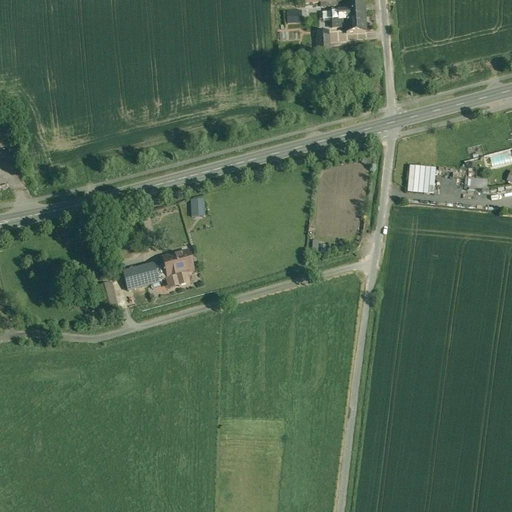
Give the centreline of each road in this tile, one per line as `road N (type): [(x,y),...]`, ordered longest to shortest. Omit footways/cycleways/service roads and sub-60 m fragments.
road 1 (secondary): [(0,222),(391,122)]
road 2 (unclassified): [(342,511),(391,122)]
road 3 (secondary): [(391,122),(511,89)]
road 4 (residential): [(383,0),(391,122)]
